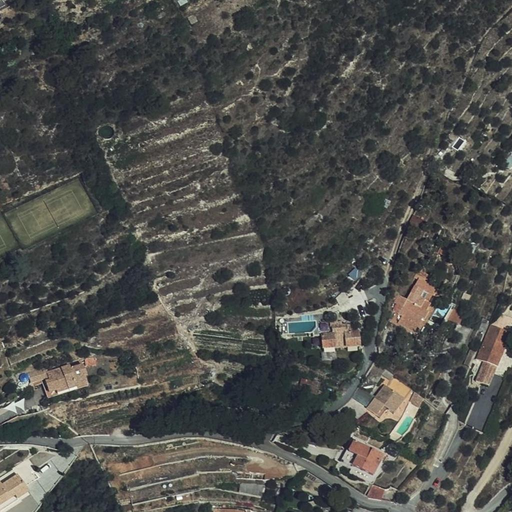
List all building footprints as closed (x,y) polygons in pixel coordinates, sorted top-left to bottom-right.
[(407,318),(418,324),(428,300),(425,300),(428,292),(425,291),(428,284),(431,285),(434,276),(422,271),(412,294),(406,291),(403,300),(409,302),(406,309),(410,311),(407,318)] [(435,295),(431,293),(428,292),(425,300),(428,300),(418,324),(422,325),(428,310),(430,312),(434,303),(432,302),(435,295)] [(400,307),(406,309),(409,302),(403,300),(400,307)] [(457,310),(451,308),(447,317),(447,320),(458,324),(462,316),(456,314),(457,310)] [(334,324),(335,333),(353,333),(353,324),(334,324)] [(498,367),(511,335),(491,326),(478,359),(485,362),(498,367)] [(335,333),(335,347),(361,346),(361,332),(353,333),(335,333)] [(323,347),(335,347),(335,333),(323,334),(323,347)] [(43,378),(47,388),(55,385),(56,388),(67,384),(66,381),(74,378),(74,381),(85,377),(82,370),(84,369),(81,359),(79,359),(77,353),(56,360),(27,373),(29,380),(47,373),(48,376),(43,378)] [(394,375),(374,359),(369,365),(389,380),(394,375)] [(494,376),(498,367),(485,362),(482,371),(494,376)] [(490,387),(494,376),(482,371),(478,381),(490,387)] [(252,389),(271,397),(274,388),(254,381),(252,389)] [(411,388),(401,381),(397,387),(407,395),(411,388)] [(366,409),(376,416),(384,406),(391,406),(397,410),(404,401),(384,385),(366,409)] [(419,407),(424,398),(417,393),(414,391),(409,400),(419,407)] [(384,406),(376,416),(381,420),(387,411),(393,416),(397,410),(391,406),(384,406)] [(253,419),(270,426),(273,419),(242,407),(239,416),(252,421),(253,419)] [(373,478),(385,457),(356,441),(342,461),(363,473),(359,479),(367,484),(371,477),(373,478)] [(14,477),(0,487),(0,511),(5,511),(18,503),(16,501),(26,494),(23,490),(34,482),(25,471),(15,478),(14,477)] [(375,485),(367,496),(369,497),(371,497),(382,500),(389,488),(375,485)]
